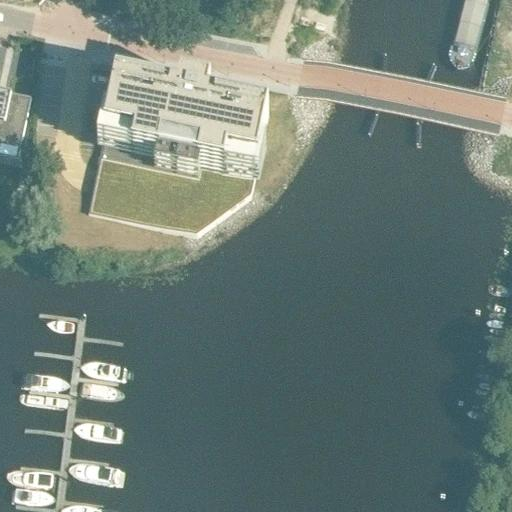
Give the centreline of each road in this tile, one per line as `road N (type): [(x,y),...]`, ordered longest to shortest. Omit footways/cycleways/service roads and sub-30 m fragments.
road 1 (unclassified): [(511,120),(253,68)]
road 2 (residential): [(67,30),(253,68)]
